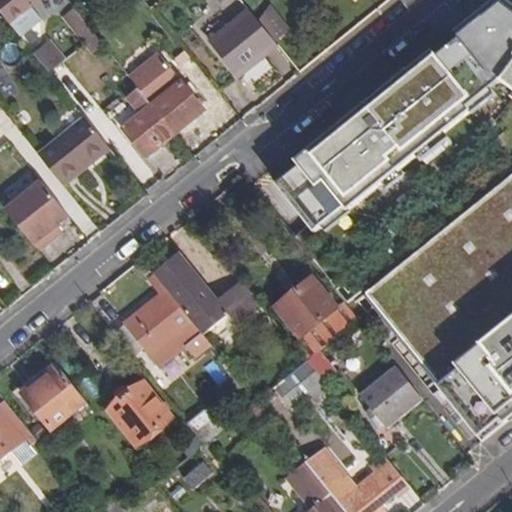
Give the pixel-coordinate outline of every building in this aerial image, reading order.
[(0,0),(0,10),(21,37),(42,20),(32,6),(39,0),(0,0)] [(472,103),(507,75),(511,79),(511,177),(366,294),(483,441),(511,417),(511,6),(506,2),(485,19),(484,18),(460,38),(461,39),(437,58),(433,53),(298,162),(302,167),(279,186),(315,231),(346,207),(348,210),(475,108),(472,103)] [(260,20),(279,44),(290,33),(269,7),(260,20)] [(240,75),(279,44),(260,20),(252,10),(212,41),(240,75)] [(88,25),(75,35),(90,54),(103,44),(88,25)] [(48,41),(35,52),(49,70),(63,59),(48,41)] [(153,106),(176,134),(205,111),(160,56),(132,79),(153,106)] [(148,157),(176,134),(153,106),(125,129),(148,157)] [(40,155),(65,186),(112,148),(88,118),(40,155)] [(5,209),(38,251),(51,240),(46,235),(57,225),(69,215),(41,180),(5,209)] [(57,225),(46,235),(51,240),(62,231),(57,225)] [(262,304),(243,278),(217,299),(180,253),(155,273),(156,274),(204,335),(231,312),(239,323),(262,304)] [(204,335),(156,274),(151,278),(164,295),(127,324),(144,345),(162,368),(188,346),(197,357),(212,344),(204,335)] [(302,337),(340,306),(317,276),(278,307),(302,337)] [(349,307),(345,302),(340,306),(302,337),(294,343),(299,348),(349,307)] [(359,320),(349,307),(299,348),(309,361),(320,353),(359,320)] [(127,324),(116,332),(134,354),(144,345),(127,324)] [(320,353),(309,361),(322,377),(333,369),(320,353)] [(322,377),(309,361),(296,371),(311,390),(324,380),(322,378),(322,377)] [(87,402),(58,364),(43,376),(46,381),(27,397),(42,417),(53,430),(87,402)] [(390,428),(424,400),(398,367),(362,394),(390,428)] [(46,381),(43,376),(40,372),(15,393),(36,421),(42,417),(27,397),(46,381)] [(117,394),(122,401),(111,410),(139,444),(173,418),(145,382),(131,394),(125,387),(117,394)] [(37,440),(6,401),(0,405),(0,461),(20,446),(26,441),(30,447),(37,440)] [(206,405),(187,421),(206,444),(209,442),(225,428),(206,405)] [(26,441),(20,446),(24,451),(30,447),(26,441)] [(346,511),(371,511),(407,484),(391,463),(357,489),(326,448),(307,463),(346,511)] [(0,467),(0,481),(22,465),(15,456),(0,467)] [(214,469),(206,460),(185,478),(192,487),(214,469)] [(346,511),(307,463),(288,479),(313,509),(309,511),(346,511)]
